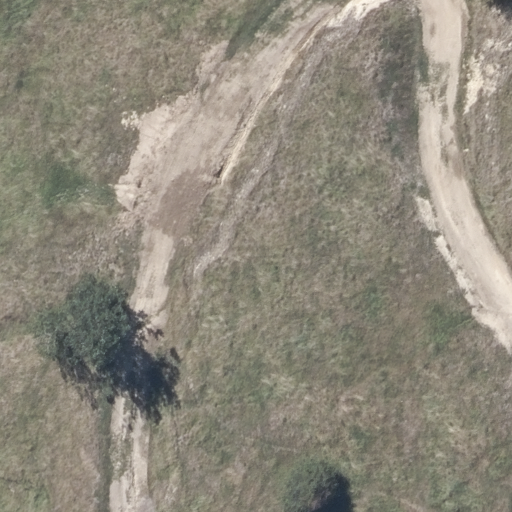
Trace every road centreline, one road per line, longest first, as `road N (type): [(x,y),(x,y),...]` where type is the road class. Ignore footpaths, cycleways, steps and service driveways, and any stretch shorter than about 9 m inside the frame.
road 1 (track): [(143,511),(129,411),(223,114),(357,0)]
road 2 (track): [(423,0),(435,17),(456,192),(511,277)]
